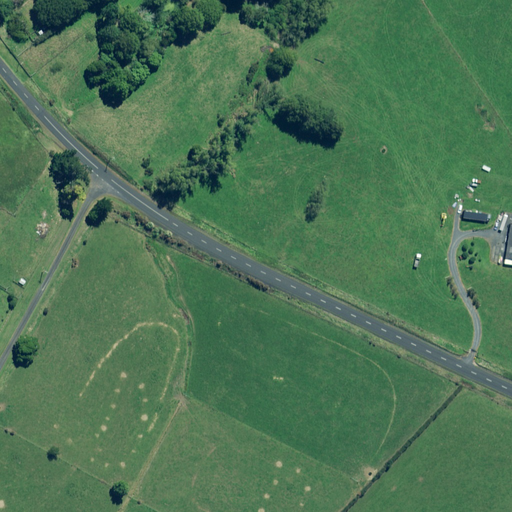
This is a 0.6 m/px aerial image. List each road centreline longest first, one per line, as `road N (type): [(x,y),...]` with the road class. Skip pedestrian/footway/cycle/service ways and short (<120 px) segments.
road 1 (unclassified): [(105,175),(198,238),(511,389)]
road 2 (unclassified): [(0,363),(105,175)]
road 3 (unclassified): [(0,65),(105,175)]
